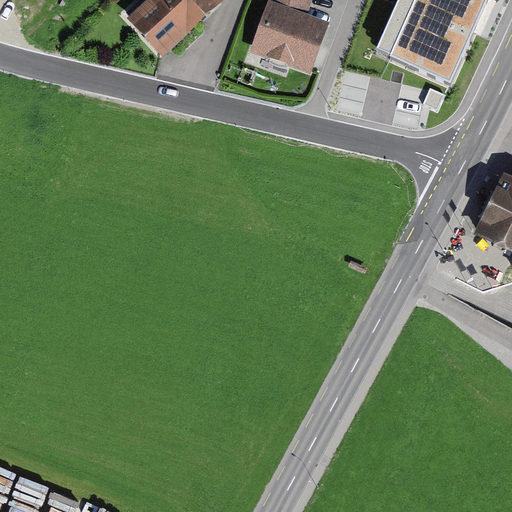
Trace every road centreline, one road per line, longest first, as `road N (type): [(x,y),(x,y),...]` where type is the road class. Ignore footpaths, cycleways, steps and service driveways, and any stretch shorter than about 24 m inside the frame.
road 1 (residential): [(0,54),(414,154),(458,174)]
road 2 (secondary): [(458,174),(277,511)]
